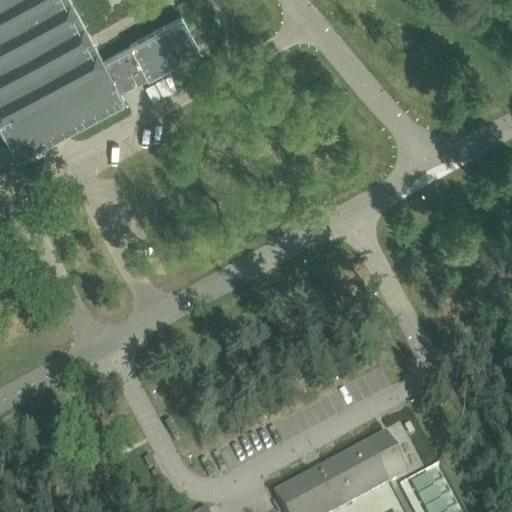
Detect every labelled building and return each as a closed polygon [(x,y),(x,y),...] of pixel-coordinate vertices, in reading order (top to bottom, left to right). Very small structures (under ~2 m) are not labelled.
[(0,0),(0,123),(17,156),(124,98),(120,90),(147,75),(148,77),(200,49),(182,17),(131,44),(131,46),(104,60),(71,0),(0,0)] [(129,5),(126,0),(98,0),(107,17),(129,5)] [(155,81),(162,96),(170,92),(162,77),(155,81)] [(147,86),(155,100),(162,96),(154,82),(147,86)] [(208,359),(214,369),(235,358),(229,347),(208,359)] [(273,495),(282,511),(335,511),(406,475),(386,436),(273,495)]
